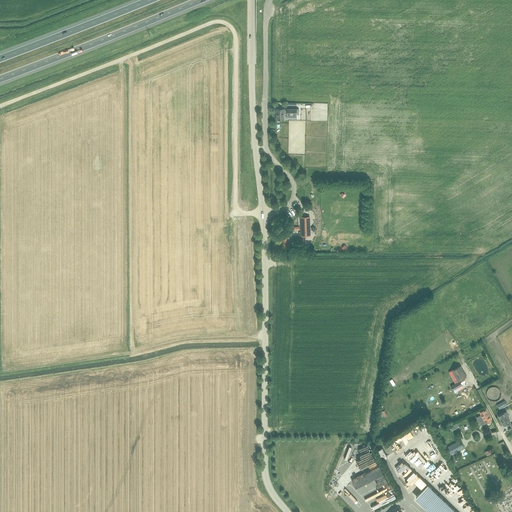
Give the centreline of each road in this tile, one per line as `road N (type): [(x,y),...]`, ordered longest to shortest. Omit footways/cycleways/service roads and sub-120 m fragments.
road 1 (tertiary): [(287,511),(265,475),(262,212)]
road 2 (track): [(0,367),(264,337)]
road 3 (motorway): [(0,79),(199,0)]
road 4 (motorway): [(150,0),(0,58)]
road 5 (tertiary): [(254,151),(251,0)]
road 6 (tertiary): [(266,149),(271,0)]
